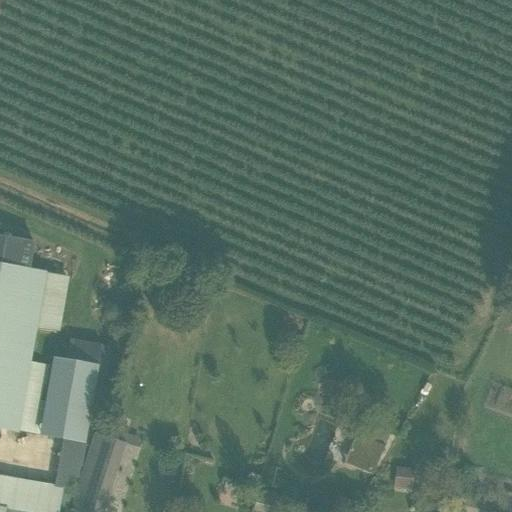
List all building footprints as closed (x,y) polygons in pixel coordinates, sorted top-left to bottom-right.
[(46,273),(31,271),(35,243),(0,236),(0,428),(18,432),(46,273)] [(175,311),(186,283),(163,274),(152,301),(175,311)] [(100,360),(55,353),(42,430),(87,437),(100,360)] [(370,441),(359,469),(373,475),(389,437),(374,431),(370,441)] [(127,444),(95,433),(76,491),(108,501),(127,444)] [(79,480),(81,468),(59,464),(57,476),(75,479),(79,480)] [(395,480),(413,482),(414,470),(396,468),(395,480)] [(258,496),(254,511),(258,511),(280,511),(283,504),(280,503),(263,497),(258,496)]
